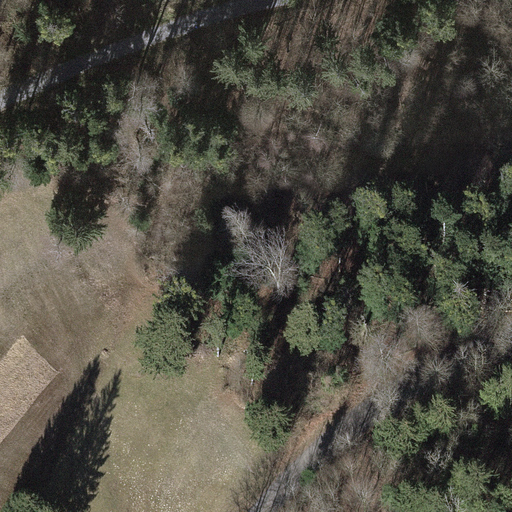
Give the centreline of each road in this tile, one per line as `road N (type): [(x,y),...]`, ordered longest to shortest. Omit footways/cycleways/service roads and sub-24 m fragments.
road 1 (unclassified): [(261,511),(362,413),(445,363),(511,337)]
road 2 (track): [(0,101),(261,0)]
